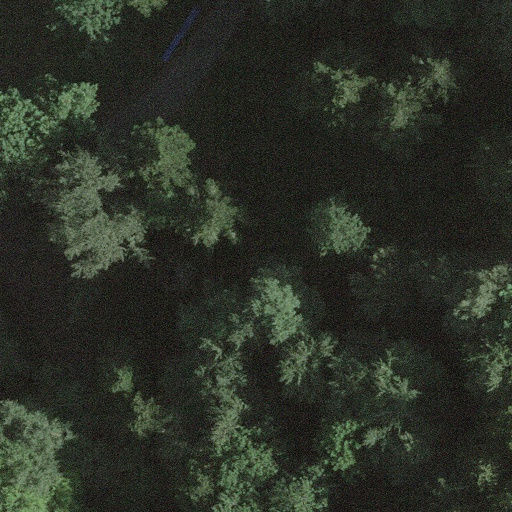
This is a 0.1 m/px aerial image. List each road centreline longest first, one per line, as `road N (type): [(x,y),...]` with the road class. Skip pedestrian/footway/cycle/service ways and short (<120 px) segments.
road 1 (track): [(51,511),(67,395),(32,266),(0,206)]
road 2 (unclassified): [(0,193),(15,196),(112,147),(187,79),(236,0)]
